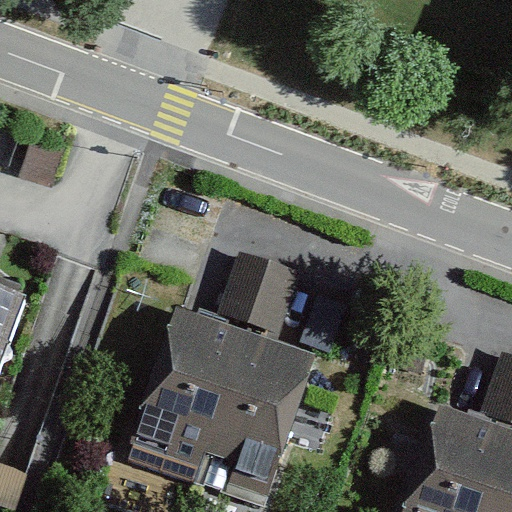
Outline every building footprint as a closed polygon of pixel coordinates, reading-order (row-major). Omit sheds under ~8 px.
[(240,265),(214,336),(248,348),(279,360),(305,290),(240,265)] [(0,367),(25,300),(0,291),(0,367)] [(173,446),(207,459),(248,348),(214,336),(178,322),(130,452),(166,465),(173,446)] [(270,500),(317,373),(279,360),(248,348),(207,459),(233,468),(227,484),(270,500)] [(511,362),(503,359),(477,429),(510,442),(511,442),(511,362)] [(484,511),(510,442),(477,429),(441,416),(405,511),(484,511)] [(511,511),(511,442),(510,442),(484,511),(511,511)]
